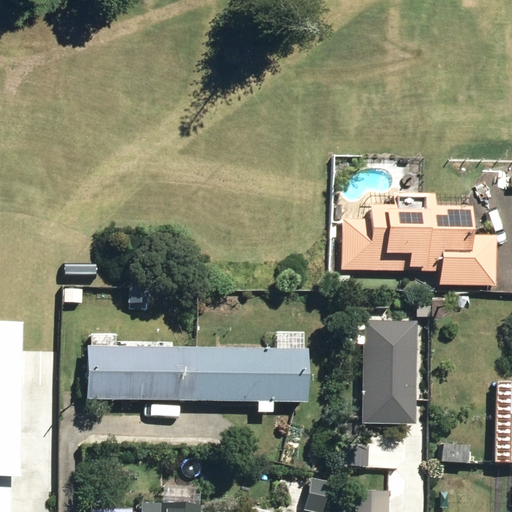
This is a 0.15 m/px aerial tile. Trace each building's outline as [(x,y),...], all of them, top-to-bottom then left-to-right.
[(435,289),(491,290),(492,239),(465,238),(465,212),(429,211),(429,197),(389,196),(389,210),(364,209),(364,223),(338,222),(337,273),(435,274),(435,289)] [(0,511),(3,511),(4,484),(8,484),(10,329),(0,329),(0,511)] [(193,352),(82,350),(81,402),(193,404),(193,352)] [(193,352),(193,404),(301,406),(302,353),(193,352)] [(489,464),(511,465),(511,385),(492,385),(489,464)] [(464,447),(433,446),(432,467),(463,468),(464,447)] [(511,469),(491,469),(490,499),(511,499),(511,469)]
